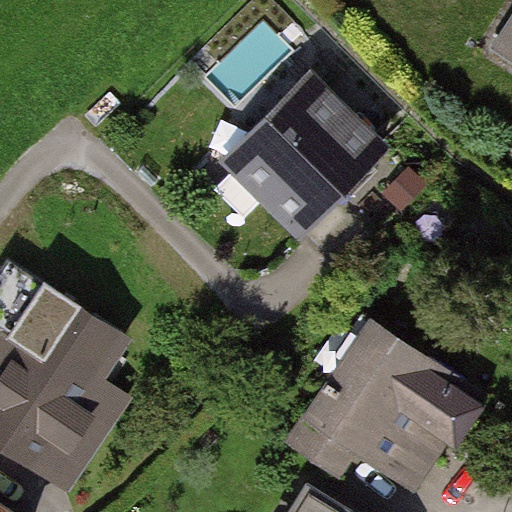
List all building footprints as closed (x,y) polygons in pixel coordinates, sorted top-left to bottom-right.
[(511,0),(506,0),(474,47),(511,72),(511,0)] [(314,66),(230,147),(298,217),(382,135),(314,66)] [(104,319),(21,261),(0,290),(0,445),(48,479),(113,387),(75,360),(104,319)] [(366,311),(275,441),(334,482),(354,453),(410,491),(481,391),(366,311)] [(352,511),(299,475),(273,511),(352,511)]
